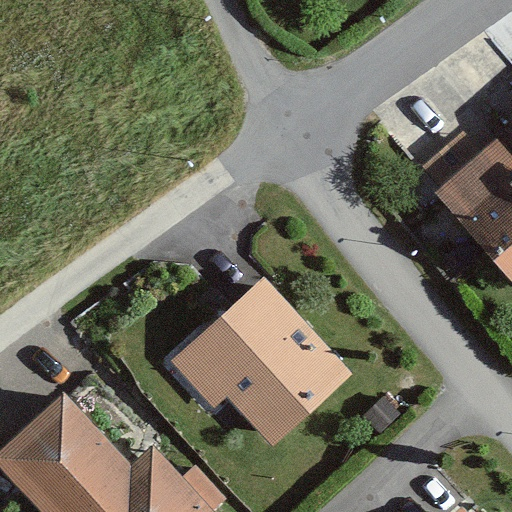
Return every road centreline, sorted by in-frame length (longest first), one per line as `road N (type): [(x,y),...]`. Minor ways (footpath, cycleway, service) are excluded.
road 1 (residential): [(511,405),(273,131)]
road 2 (residential): [(273,131),(464,0)]
road 3 (residential): [(211,0),(273,131)]
